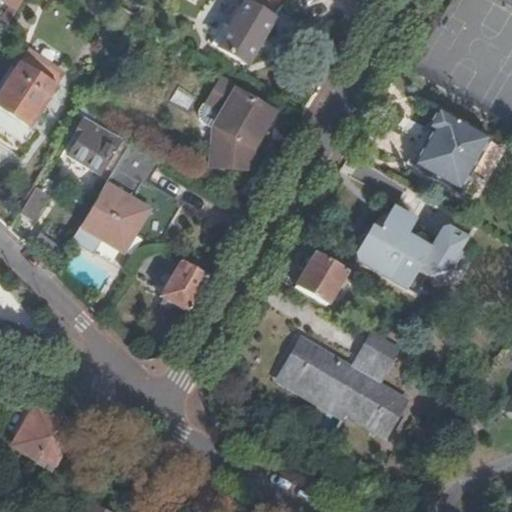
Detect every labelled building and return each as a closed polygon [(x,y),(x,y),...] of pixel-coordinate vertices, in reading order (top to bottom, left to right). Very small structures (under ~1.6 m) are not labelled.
[(1,0),(16,10),(21,0),(1,0)] [(244,67),(279,9),(264,0),(246,0),(216,50),(244,67)] [(264,0),(279,9),(284,0),(264,0)] [(0,110),(28,130),(65,77),(31,54),(0,98),(0,110)] [(250,151),(272,115),(220,83),(208,103),(225,114),(216,129),(213,169),(248,171),(250,151)] [(177,87),(170,100),(187,108),(194,95),(177,87)] [(81,114),(103,127),(111,114),(89,101),(81,114)] [(212,128),(216,129),(225,114),(208,103),(206,106),(204,110),(204,114),(205,118),(207,122),(209,125),(212,128)] [(458,200),(490,145),(438,116),(407,171),(458,200)] [(100,175),(121,140),(104,128),(98,137),(81,127),(69,147),(75,150),(70,157),(100,175)] [(132,146),(75,241),(95,254),(102,241),(124,254),(138,230),(157,241),(178,207),(146,187),(161,164),(132,146)] [(21,212),(20,215),(34,225),(51,197),(37,188),(21,212)] [(444,230),(440,238),(434,246),(413,233),(416,225),(417,218),(400,208),(392,212),(381,232),(375,242),(367,238),(357,254),(360,265),(414,296),(427,276),(448,276),(470,238),(451,227),(444,230)] [(434,246),(440,238),(416,225),(413,233),(434,246)] [(373,227),(367,238),(375,242),(381,232),(373,227)] [(349,273),(317,254),(295,290),(327,309),(349,273)] [(160,299),(186,316),(207,281),(180,263),(160,299)] [(385,375),(399,352),(372,336),(359,360),(385,375)] [(407,404),(378,387),(352,372),(304,344),(283,377),(385,439),(407,404)] [(385,375),(359,360),(352,372),(378,387),(385,375)] [(12,449),(36,463),(39,459),(62,417),(35,407),(15,445),(12,449)] [(54,468),(81,425),(62,417),(39,459),(54,468)] [(179,505),(190,511),(206,511),(207,511),(217,492),(194,480),(179,505)] [(209,511),(230,511),(236,503),(217,492),(207,511),(209,511)]
